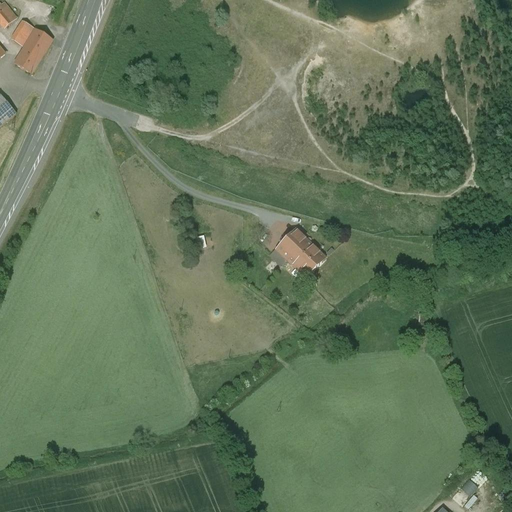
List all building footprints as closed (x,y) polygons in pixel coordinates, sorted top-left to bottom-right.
[(0,25),(5,30),(17,20),(4,4),(0,7),(0,25)] [(23,49),(34,30),(23,23),(11,42),(23,49)] [(52,42),(35,32),(14,66),(32,76),(52,42)] [(0,96),(0,129),(16,116),(0,96)] [(295,231),(275,251),(287,263),(306,281),(326,260),(295,231)] [(287,263),(275,251),(270,257),(281,269),(287,263)]
